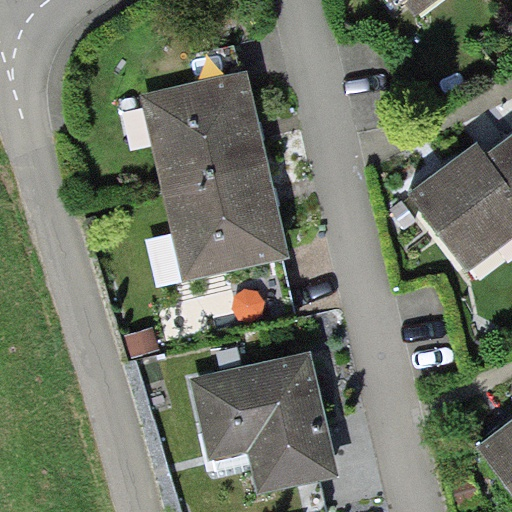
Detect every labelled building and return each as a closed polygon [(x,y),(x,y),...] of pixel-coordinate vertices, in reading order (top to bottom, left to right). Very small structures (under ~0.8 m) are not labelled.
[(240,84),(147,103),(165,188),(258,168),(240,84)] [(511,141),(483,162),(511,202),(511,141)] [(475,150),(409,196),(453,258),(511,216),(511,202),(483,162),(475,150)] [(278,264),(258,168),(165,188),(185,283),(278,264)] [(304,362),(194,388),(205,436),(244,427),(259,489),(330,472),(304,362)] [(511,423),(476,450),(511,499),(511,423)]
